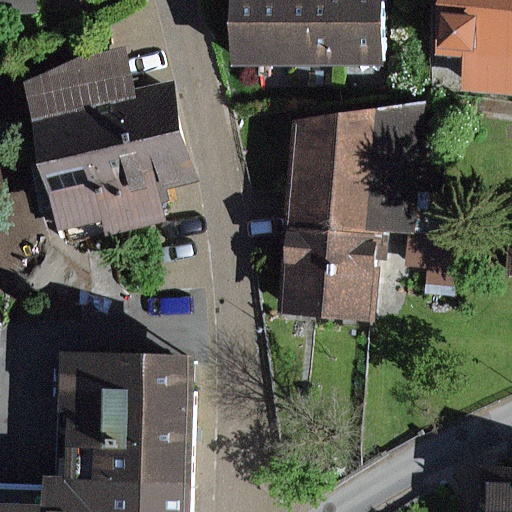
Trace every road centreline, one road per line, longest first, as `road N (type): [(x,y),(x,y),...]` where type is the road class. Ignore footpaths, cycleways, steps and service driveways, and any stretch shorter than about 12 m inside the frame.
road 1 (residential): [(174,0),(241,265),(241,511)]
road 2 (residential): [(340,511),(404,472),(511,425)]
